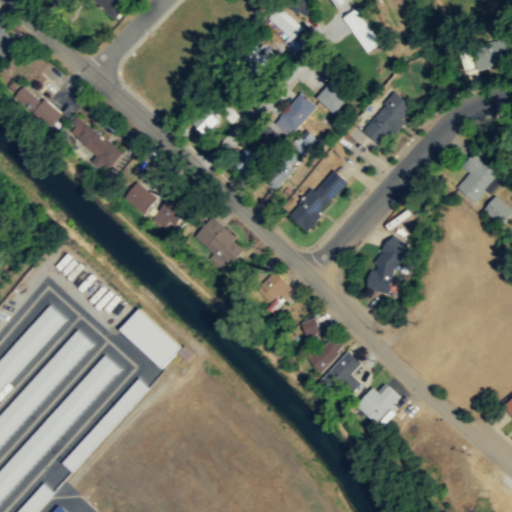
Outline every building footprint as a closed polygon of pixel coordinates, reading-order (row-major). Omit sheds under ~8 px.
[(125,0),(95,0),(115,17),(128,2),(125,0)] [(300,17),(318,0),(289,0),(287,2),(300,17)] [(326,0),(332,8),(344,0),(326,0)] [(268,18),(292,39),(302,27),(279,5),(268,18)] [(381,42),(354,7),(341,17),(367,52),(381,42)] [(0,55),(2,57),(18,41),(0,23),(0,55)] [(476,68),(511,60),(511,37),(471,45),(476,68)] [(256,72),(274,55),(261,42),(243,59),(256,72)] [(334,113),(351,94),(333,78),(316,96),(334,113)] [(14,95),(50,129),(61,117),(25,83),(14,95)] [(362,129),(382,146),(414,108),(394,91),(362,129)] [(274,121),(289,136),(317,108),(302,93),(274,121)] [(206,134),(219,120),(208,110),(195,125),(206,134)] [(97,154),(93,160),(108,171),(123,151),(77,117),(66,131),(97,154)] [(263,135),(272,141),(276,136),(267,129),(263,135)] [(232,161),(245,174),(263,155),(251,142),(232,161)] [(468,172),(456,187),(476,202),(498,172),(472,152),(461,166),(468,172)] [(290,169),(280,163),(269,183),(279,189),(290,169)] [(290,217),(307,231),(348,181),(331,167),(290,217)] [(123,197),(144,213),(157,197),(136,180),(123,197)] [(179,230),(187,203),(164,196),(156,223),(179,230)] [(484,208),(501,223),(511,211),(496,196),(484,208)] [(226,269),(246,248),(212,217),(192,238),(226,269)] [(369,287),(390,293),(405,242),(383,235),(369,287)] [(295,290),(275,271),(259,288),(280,306),(295,290)] [(0,358),(0,390),(65,317),(49,303),(0,358)] [(120,330),(162,368),(181,346),(139,308),(120,330)] [(322,332),(314,317),(297,325),(304,341),(322,332)] [(0,446),(92,343),(76,329),(0,414),(0,446)] [(321,372),(347,346),(334,334),(309,359),(321,372)] [(362,382),(352,372),(362,362),(349,349),(325,373),(348,396),(362,382)] [(0,470),(0,502),(119,367),(103,353),(0,470)] [(61,462),(72,471),(148,386),(137,377),(61,462)] [(374,386),(356,402),(375,423),(402,399),(387,382),(378,390),(374,386)] [(13,511),(33,511),(53,491),(42,481),(13,511)] [(49,511),(68,511),(58,503),(49,511)]
